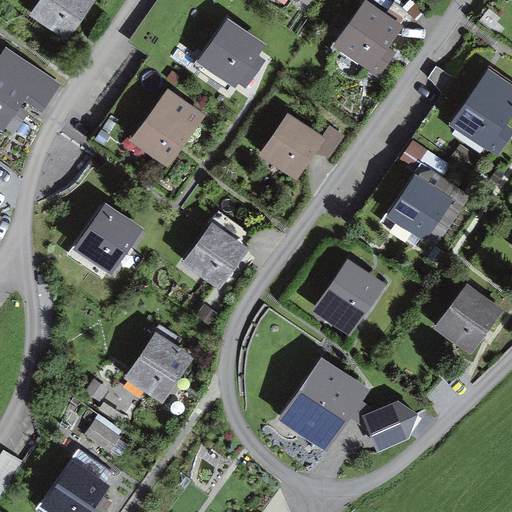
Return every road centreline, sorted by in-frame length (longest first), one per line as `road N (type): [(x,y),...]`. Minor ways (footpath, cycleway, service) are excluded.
road 1 (residential): [(463,0),(256,291),(229,349),(230,402),(242,430),(268,462),(316,486)]
road 2 (residential): [(137,0),(49,129),(29,180),(19,255)]
road 3 (residential): [(316,486),(346,488),(382,476),(511,357)]
road 4 (residential): [(19,255),(31,300),(30,357),(0,435)]
